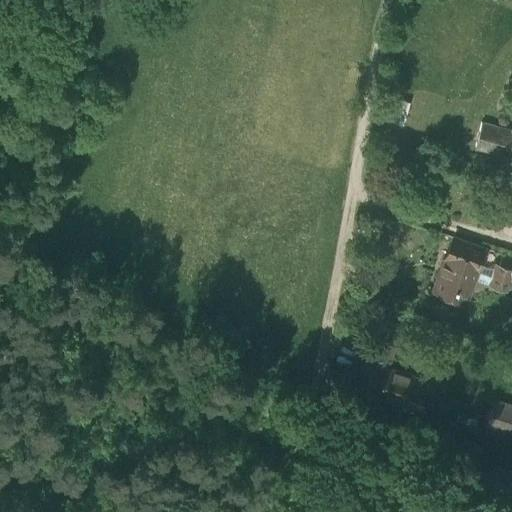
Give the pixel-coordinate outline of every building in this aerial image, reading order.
[(403,124),(404,103),(393,102),(391,123),(403,124)] [(476,151),(511,159),(511,133),(482,126),(476,151)] [(466,308),(475,284),(480,270),(486,252),(454,241),(446,261),(445,261),(433,296),(466,308)] [(494,272),(480,270),(475,284),(507,295),(507,294),(511,280),(511,273),(496,267),(494,272)] [(372,374),(384,377),(385,371),(388,372),(395,350),(368,342),(360,370),(372,374)] [(416,412),(438,419),(446,390),(430,385),(431,383),(416,379),(415,381),(388,372),(385,371),(384,377),(377,400),(406,409),(405,412),(415,415),(416,412)] [(384,377),(372,374),(365,397),(377,400),(384,377)] [(484,430),(511,437),(511,409),(492,403),(484,430)]
